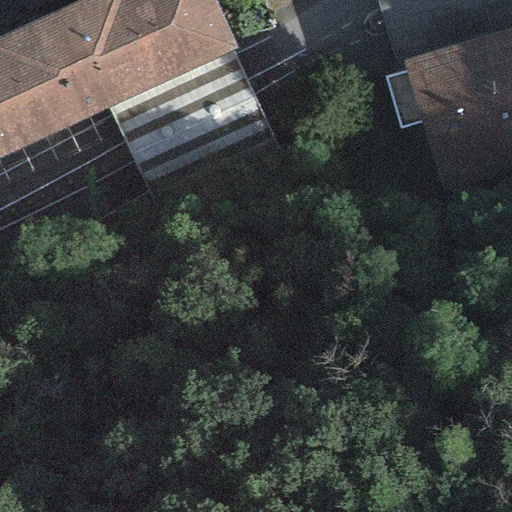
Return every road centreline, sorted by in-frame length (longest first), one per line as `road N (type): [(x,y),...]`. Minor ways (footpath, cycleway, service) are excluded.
road 1 (primary): [(315,68),(286,65),(130,133),(100,184)]
road 2 (primary): [(100,184),(154,176),(267,122),(315,68)]
road 3 (tertiary): [(315,68),(511,4)]
